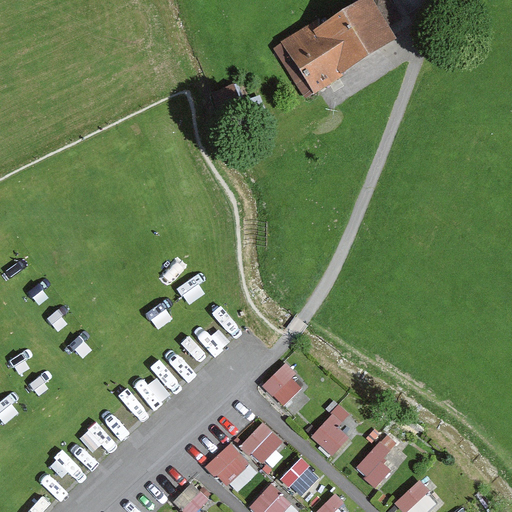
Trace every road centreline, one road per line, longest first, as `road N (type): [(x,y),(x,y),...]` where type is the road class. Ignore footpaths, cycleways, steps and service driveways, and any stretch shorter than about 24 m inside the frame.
road 1 (unclassified): [(443,0),(338,260),(290,338)]
road 2 (residential): [(290,338),(113,511)]
